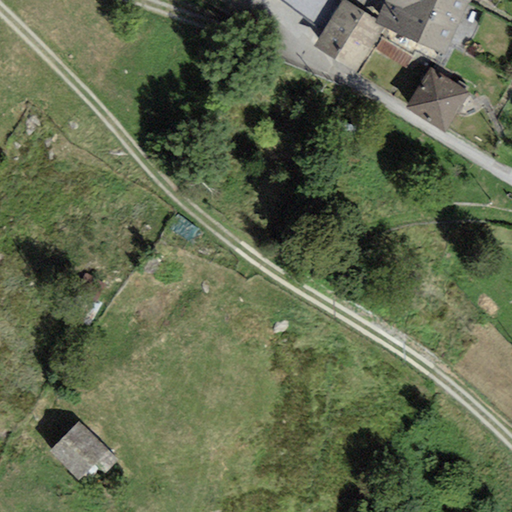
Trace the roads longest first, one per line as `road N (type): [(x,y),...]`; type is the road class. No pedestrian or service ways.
road 1 (track): [(511,447),(378,337),(306,299),(216,235),(0,21)]
road 2 (residential): [(511,177),(326,67),(259,0)]
road 3 (track): [(511,221),(421,218),(359,233),(275,277)]
road 4 (track): [(326,67),(117,0)]
